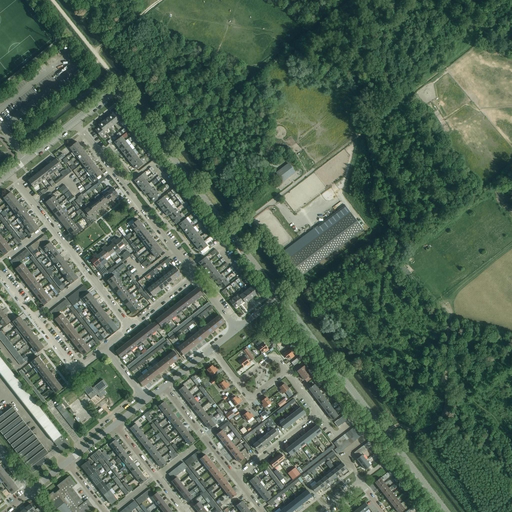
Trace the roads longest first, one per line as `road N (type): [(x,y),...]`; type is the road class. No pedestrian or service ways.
road 1 (track): [(511,482),(449,411),(448,307),(415,277),(372,195),(363,131),(388,0)]
road 2 (tertiary): [(448,511),(279,296)]
road 3 (tertiary): [(279,296),(121,93)]
road 4 (track): [(342,0),(160,144)]
road 5 (residential): [(129,327),(9,172)]
road 6 (residential): [(194,275),(74,121)]
road 7 (residential): [(0,273),(72,365),(104,347)]
road 8 (residential): [(234,477),(312,417),(286,371)]
